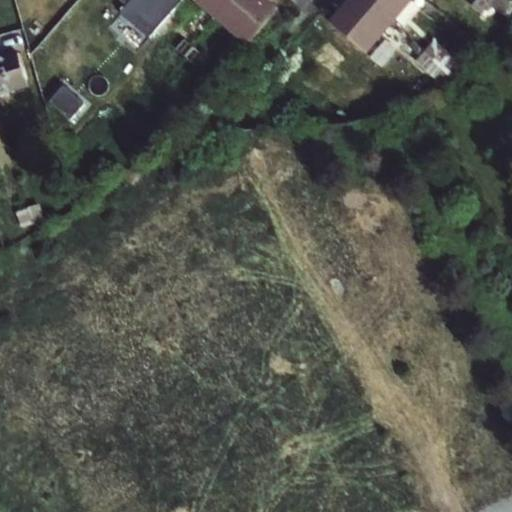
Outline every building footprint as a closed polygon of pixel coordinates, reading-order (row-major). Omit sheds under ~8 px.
[(138,0),(130,0),(126,5),(136,13),(143,4),(138,0)] [(196,0),(217,18),(233,0),(196,0)] [(254,0),(233,0),(217,18),(249,45),(278,11),(265,0),(264,0),(260,5),(254,0)] [(364,53),(390,24),(363,0),(361,0),(348,14),(343,9),(330,24),(364,53)] [(363,0),(390,24),(411,0),(363,0)] [(481,14),(489,5),(482,0),(477,0),(472,6),(481,14)] [(511,2),(509,0),(493,0),(489,5),(511,25),(511,2)] [(184,38),(176,48),(185,55),(193,46),(184,38)] [(433,43),(425,53),(434,60),(442,51),(433,43)] [(193,46),(185,55),(194,64),(203,55),(193,46)] [(19,53),(0,58),(0,94),(29,86),(19,53)] [(425,70),(434,60),(425,53),(417,62),(425,70)] [(76,117),(89,101),(66,83),(53,99),(76,117)] [(39,203),(29,206),(33,221),(44,218),(39,203)] [(24,224),(33,221),(29,206),(20,209),(24,224)]
